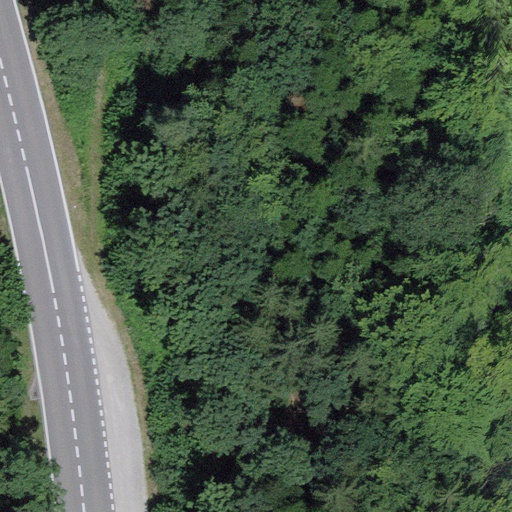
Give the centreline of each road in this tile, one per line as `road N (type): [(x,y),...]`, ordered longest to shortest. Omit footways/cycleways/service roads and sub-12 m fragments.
road 1 (track): [(93,511),(123,0)]
road 2 (tertiary): [(81,511),(46,253),(7,84)]
